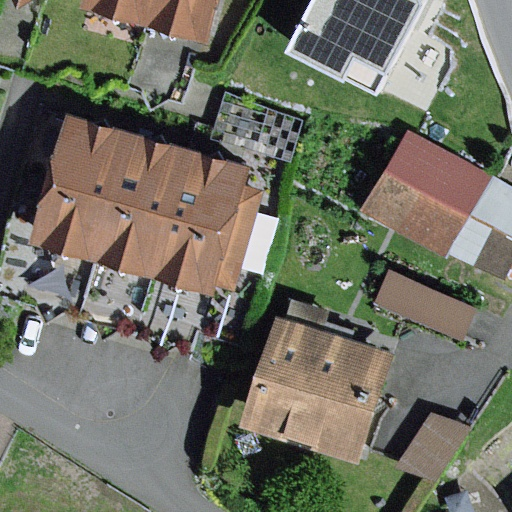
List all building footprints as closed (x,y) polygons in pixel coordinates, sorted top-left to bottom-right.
[(226,0),(88,0),(88,2),(216,36),(226,0)] [(315,0),(292,45),(383,90),(428,1),(427,0),(315,0)] [(259,161),(72,108),(36,237),(221,289),(222,284),(239,289),(268,187),(253,183),(259,161)] [(511,184),(411,129),(364,208),(451,252),(453,248),(511,275),(511,272),(511,184)] [(482,306),(392,268),(376,304),(467,343),(482,306)] [(400,349),(280,312),(247,420),(366,456),(400,349)] [(476,422),(434,411),(400,463),(442,477),(476,422)]
